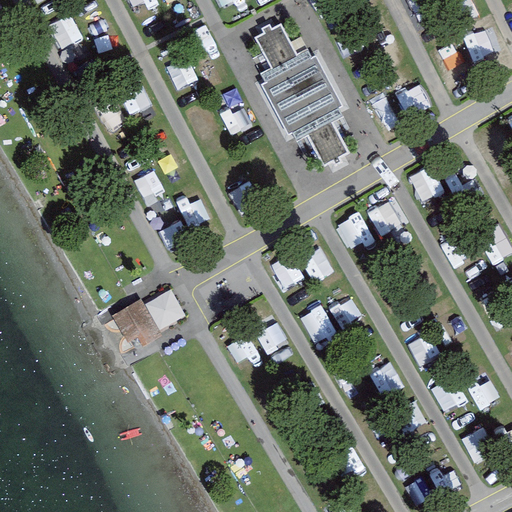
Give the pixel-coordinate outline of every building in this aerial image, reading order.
[(100,46),(120,34),(107,10),(86,21),(100,46)] [(342,117),(338,109),(342,107),(315,57),(312,59),(307,50),(297,56),(280,23),(270,29),(268,24),(260,28),(263,33),(254,37),(270,69),(260,74),(264,82),(259,85),(286,135),(291,132),(296,141),(305,137),(321,168),(348,153),(332,122),(342,117)] [(511,57),(496,26),(471,39),(487,71),(511,58),(511,57)] [(66,39),(74,52),(90,42),(83,29),(66,39)] [(458,81),(477,71),(464,47),(446,57),(458,81)] [(181,48),(162,55),(170,79),(190,72),(181,48)] [(511,134),(509,129),(491,138),(500,157),(511,151),(511,134)] [(361,250),(378,243),(369,222),(352,229),(361,250)] [(170,290),(145,304),(159,331),(185,317),(170,290)] [(140,300),(111,316),(131,352),(159,336),(140,300)] [(262,338),(277,360),(297,347),(282,325),(262,338)] [(253,342),(235,348),(241,367),(260,361),(253,342)] [(491,417),(511,404),(496,380),(475,393),(491,417)]
